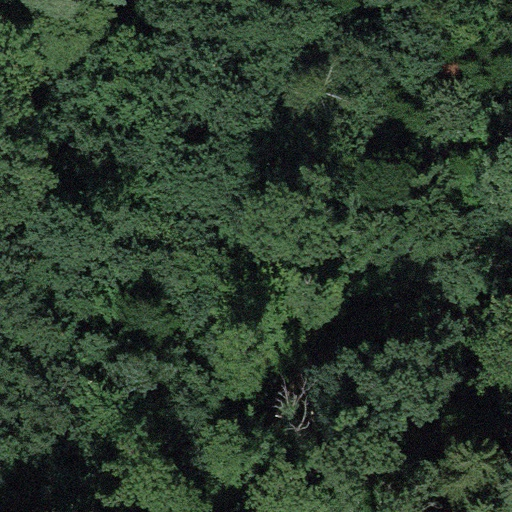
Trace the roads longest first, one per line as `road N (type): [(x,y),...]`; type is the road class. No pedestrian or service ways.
road 1 (track): [(182,511),(406,296),(511,207)]
road 2 (track): [(424,0),(263,71),(115,15),(110,0)]
